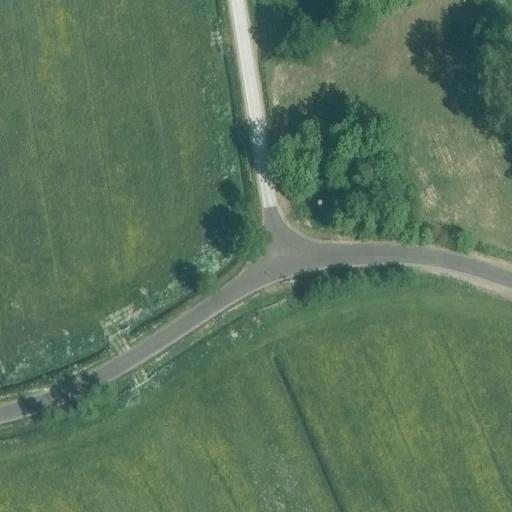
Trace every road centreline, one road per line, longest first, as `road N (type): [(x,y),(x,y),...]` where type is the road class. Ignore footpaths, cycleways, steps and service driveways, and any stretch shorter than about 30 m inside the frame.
road 1 (tertiary): [(0,415),(91,383),(279,266)]
road 2 (unclassified): [(279,266),(237,0)]
road 3 (tertiary): [(279,266),(329,255),(432,257),(511,280)]
